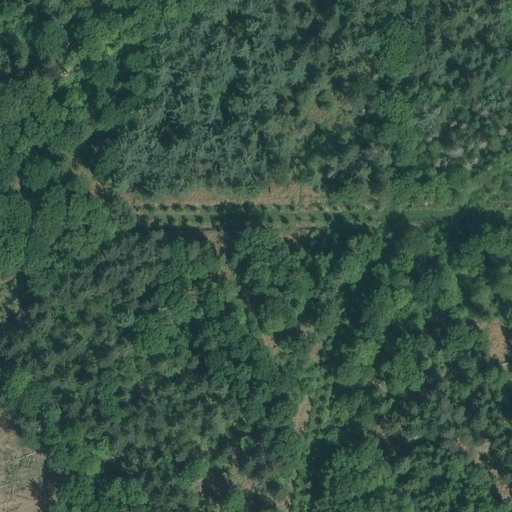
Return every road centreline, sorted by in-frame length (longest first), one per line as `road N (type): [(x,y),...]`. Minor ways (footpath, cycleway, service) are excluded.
road 1 (track): [(0,219),(511,214)]
road 2 (track): [(174,0),(0,116)]
road 3 (track): [(0,376),(140,511)]
